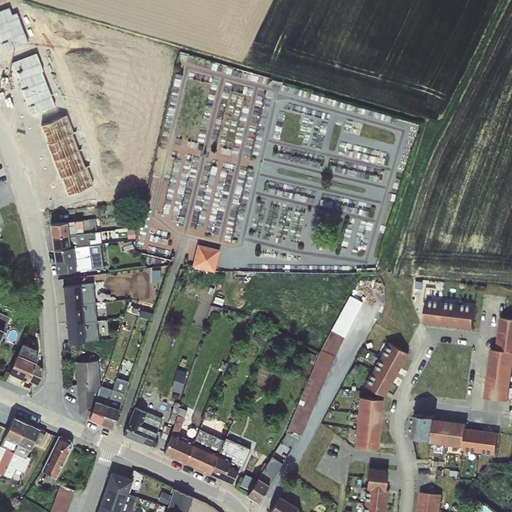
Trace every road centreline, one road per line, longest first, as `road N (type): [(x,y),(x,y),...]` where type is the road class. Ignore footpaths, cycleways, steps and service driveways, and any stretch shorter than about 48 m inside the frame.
road 1 (residential): [(47,417),(50,290),(0,129)]
road 2 (residential): [(107,445),(193,479),(240,511)]
road 3 (residential): [(398,407),(434,335),(486,344)]
